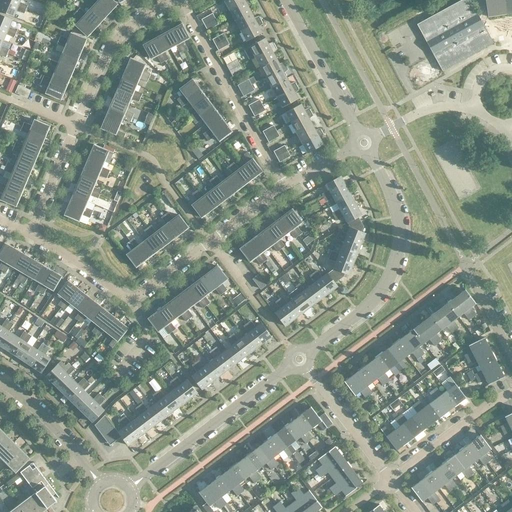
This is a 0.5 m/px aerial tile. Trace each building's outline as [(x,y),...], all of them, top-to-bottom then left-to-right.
[(3,0),(2,0),(0,5),(0,10),(13,16),(18,6),(3,0)] [(95,0),(97,1),(109,12),(117,4),(112,0),(95,0)] [(224,0),(224,1),(229,11),(249,0),(224,0)] [(252,3),(250,0),(249,0),(229,11),(235,21),(251,12),(247,6),(251,2),(251,4),(252,3)] [(469,0),(461,0),(433,16),(416,24),(426,42),(428,41),(435,53),(433,54),(442,71),(493,43),(484,26),(482,27),(477,18),(475,15),(477,14),(469,0)] [(511,0),(490,0),(491,1),(488,3),(490,16),(511,13),(511,0)] [(97,1),(90,9),(102,20),(109,12),(97,1)] [(90,9),(82,17),(95,28),(102,20),(90,9)] [(254,19),(251,12),(235,21),(240,31),(261,20),(259,16),(258,16),(259,18),(254,19)] [(201,19),(204,25),(215,19),(212,13),(201,19)] [(0,14),(0,26),(8,30),(12,20),(0,14)] [(82,17),(75,25),(87,36),(95,28),(82,17)] [(218,24),(215,19),(204,25),(207,30),(218,24)] [(263,23),(261,20),(240,31),(246,41),(262,33),(258,26),(262,22),(262,24),(263,23)] [(181,24),(172,29),(179,43),(189,38),(181,24)] [(172,29),(162,34),(170,48),(179,43),(172,29)] [(60,36),(58,40),(81,50),(86,39),(71,33),(68,39),(60,36)] [(212,39),(215,45),(226,39),(223,33),(212,39)] [(162,34),(153,40),(160,54),(170,48),(162,34)] [(0,38),(0,50),(7,53),(9,49),(1,46),(3,40),(0,38)] [(265,38),(249,47),(244,49),(249,60),(255,57),(275,46),(273,42),(272,42),(273,44),(269,45),(265,38)] [(229,44),(226,39),(215,45),(218,50),(229,44)] [(58,40),(57,44),(64,47),(62,53),(77,60),(81,50),(58,40)] [(153,40),(143,45),(144,47),(148,54),(150,59),(156,56),(160,63),(164,61),(161,56),(160,54),(153,40)] [(277,49),(275,46),(255,57),(260,67),(276,58),(272,51),(276,48),(277,50),(277,49)] [(144,47),(138,52),(144,58),(148,54),(144,47)] [(52,56),(50,60),(55,62),(58,63),(73,70),(77,60),(62,53),(60,59),(52,56)] [(130,58),(126,68),(149,78),(150,74),(142,70),(145,64),(130,58)] [(279,65),(276,58),(260,67),(265,77),(286,66),(284,62),(283,62),(284,64),(279,65)] [(226,65),(229,71),(240,65),(237,59),(226,65)] [(58,63),(54,73),(69,79),(73,70),(58,63)] [(243,70),(240,65),(229,71),(232,76),(243,70)] [(288,69),(286,66),(265,77),(271,87),(287,78),(283,71),(287,68),(287,70),(288,69)] [(126,68),(122,78),(136,84),(139,79),(147,82),(149,78),(126,68)] [(54,73),(49,83),(65,89),(69,79),(54,73)] [(10,78),(8,84),(13,86),(16,81),(10,78)] [(122,78),(117,88),(140,98),(142,94),(134,90),(136,84),(122,78)] [(290,85),(287,78),(271,87),(276,97),(297,86),(295,82),(294,82),(295,84),(290,85)] [(183,94),(176,99),(179,103),(199,88),(192,79),(179,89),(183,94)] [(237,85),(240,91),(251,85),(248,79),(237,85)] [(42,80),(40,84),(48,87),(45,93),(60,100),(65,89),(49,83),(47,82),(42,80)] [(254,90),(251,85),(240,91),(243,96),(254,90)] [(30,91),(18,86),(15,92),(27,97),(30,91)] [(299,89),(297,86),(276,97),(282,107),(298,99),(294,91),(298,88),(298,90),(299,89)] [(117,88),(113,98),(128,104),(130,99),(138,102),(140,98),(117,88)] [(199,88),(179,103),(182,107),(189,101),(192,106),(205,97),(199,88)] [(196,111),(189,117),(192,120),(212,105),(205,97),(192,106),(196,111)] [(113,98),(109,108),(124,114),(126,115),(132,118),(133,114),(126,110),(128,104),(113,98)] [(248,105),(251,111),(262,105),(259,99),(248,105)] [(285,112),(291,123),(311,112),(309,108),(308,108),(309,110),(305,111),(301,104),(285,112)] [(212,105),(192,120),(195,124),(202,119),(206,124),(218,114),(212,105)] [(265,110),(262,105),(251,111),(254,116),(265,110)] [(109,108),(105,118),(120,124),(124,114),(109,108)] [(313,115),(311,112),(291,123),(296,133),(312,124),(308,117),(312,114),(313,116),(313,115)] [(218,114),(206,124),(212,132),(225,123),(218,114)] [(105,118),(100,128),(115,135),(115,134),(123,138),(125,134),(117,130),(120,124),(105,118)] [(24,122),(22,126),(45,136),(49,126),(34,119),(31,126),(24,122)] [(225,123),(212,132),(219,141),(232,131),(225,123)] [(316,131),(312,124),(296,133),(301,143),(322,132),(320,128),(319,128),(320,130),(316,131)] [(262,131),(265,137),(276,131),(273,125),(262,131)] [(22,126),(20,131),(28,134),(25,140),(41,146),(45,136),(22,126)] [(279,136),(276,131),(265,137),(268,142),(279,136)] [(324,135),(322,132),(301,143),(307,153),(323,144),(319,137),(323,134),(323,136),(324,135)] [(15,142),(13,146),(19,149),(21,150),(37,156),(41,146),(25,140),(23,146),(15,142)] [(94,145),(89,155),(104,161),(106,155),(114,159),(116,154),(108,151),(94,145)] [(273,151),(276,157),(287,151),(284,145),(273,151)] [(195,146),(190,149),(194,155),(199,151),(195,146)] [(21,150),(17,160),(32,166),(37,156),(21,150)] [(290,156),(287,151),(276,157),(279,162),(290,156)] [(247,152),(243,155),(248,161),(243,165),(253,178),(262,171),(252,159),(247,152)] [(104,161),(89,155),(85,165),(108,174),(109,170),(102,167),(104,161)] [(17,160),(13,170),(28,176),(32,166),(17,160)] [(233,162),(229,165),(244,185),(253,178),(243,165),(238,169),(233,162)] [(108,174),(85,165),(81,175),(96,181),(98,175),(106,179),(108,174)] [(229,165),(226,168),(231,175),(226,178),(236,191),(244,185),(229,165)] [(5,166),(3,170),(11,174),(9,180),(24,186),(28,176),(13,170),(11,169),(5,166)] [(96,181),(81,175),(77,185),(99,194),(101,190),(93,187),(96,181)] [(340,176),(326,184),(331,194),(345,186),(340,176)] [(212,178),(209,181),(214,188),(209,191),(219,204),(227,198),(217,185),(216,183),(212,178)] [(226,178),(217,185),(227,198),(236,191),(226,178)] [(0,182),(0,187),(20,196),(24,186),(9,180),(6,185),(0,182)] [(99,194),(77,185),(73,195),(87,201),(90,195),(98,198),(99,194)] [(345,186),(331,194),(336,203),(351,195),(345,186)] [(0,187),(0,192),(3,194),(0,200),(16,206),(20,196),(0,187)] [(199,188),(195,191),(210,211),(219,204),(209,191),(204,195),(199,188)] [(197,201),(191,205),(201,217),(210,211),(195,191),(192,194),(197,201)] [(87,201),(73,195),(68,205),(91,214),(93,210),(85,207),(87,201)] [(339,209),(332,213),(334,217),(339,214),(341,213),(356,205),(351,195),(336,203),(339,209)] [(91,214),(68,205),(64,215),(79,221),(81,215),(89,218),(91,214)] [(356,205),(341,213),(347,223),(348,222),(350,226),(360,221),(357,217),(361,215),(356,205)] [(292,209),(283,216),(293,229),(294,231),(298,236),(302,233),(296,226),(302,222),(292,209)] [(168,212),(164,215),(179,234),(188,227),(178,215),(173,219),(168,212)] [(164,215),(161,217),(166,224),(161,228),(170,241),(179,234),(164,215)] [(283,216),(274,222),(284,235),(293,229),(283,216)] [(349,227),(345,238),(361,244),(365,233),(361,232),(363,226),(360,221),(350,226),(350,227),(349,227)] [(274,222),(266,229),(276,242),(284,235),(274,222)] [(151,225),(147,228),(151,233),(152,235),(162,247),(170,241),(161,228),(156,232),(151,225)] [(266,229),(257,235),(267,248),(276,242),(266,229)] [(152,235),(144,241),(153,254),(162,247),(152,235)] [(257,235),(248,242),(264,262),(267,259),(262,252),(267,248),(257,235)] [(337,235),(336,239),(344,242),(341,248),(357,254),(361,244),(345,238),(343,237),(337,235)] [(133,238),(130,241),(145,260),(153,254),(144,241),(139,245),(133,238)] [(131,250),(126,254),(136,267),(145,260),(130,241),(126,244),(131,250)] [(248,242),(239,249),(249,262),(255,258),(260,265),(264,262),(248,242)] [(5,243),(0,250),(0,259),(6,263),(14,249),(5,243)] [(331,251),(329,255),(335,257),(337,258),(353,264),(357,254),(341,248),(339,254),(331,251)] [(14,249),(6,263),(15,268),(24,254),(14,249)] [(24,254),(15,268),(21,272),(16,279),(20,281),(33,260),(24,254)] [(333,269),(333,270),(340,278),(343,276),(344,273),(349,274),(353,264),(337,258),(333,268),(333,269)] [(33,260),(20,281),(24,284),(28,276),(34,279),(42,265),(33,260)] [(42,265),(34,279),(43,285),(51,270),(42,265)] [(217,266),(208,272),(223,292),(227,290),(222,283),(227,279),(217,266)] [(42,287),(39,292),(43,294),(47,287),(53,290),(61,276),(51,270),(43,285),(42,287)] [(328,274),(327,273),(318,280),(328,293),(337,286),(334,283),(340,278),(333,270),(328,274)] [(208,272),(199,279),(209,292),(215,288),(220,295),(223,292),(208,272)] [(285,273),(281,276),(286,283),(290,280),(285,273)] [(313,273),(309,276),(314,283),(309,286),(319,300),(328,293),(318,280),(316,278),(313,273)] [(265,285),(257,275),(253,279),(260,289),(265,285)] [(199,279),(191,285),(201,299),(209,292),(199,279)] [(63,298),(57,305),(61,307),(77,288),(68,281),(57,294),(63,298)] [(191,285),(182,292),(192,305),(197,301),(203,308),(206,305),(202,301),(201,299),(191,285)] [(309,286),(301,293),(311,306),(319,300),(309,286)] [(77,288),(61,307),(64,310),(70,303),(75,307),(85,294),(77,288)] [(297,288),(288,294),(292,299),(302,313),(311,306),(301,293),(299,291),(297,288)] [(465,290),(456,296),(467,310),(475,303),(465,290)] [(182,292),(174,298),(189,319),(192,316),(187,309),(192,305),(182,292)] [(80,311),(74,318),(78,321),(82,316),(83,314),(93,301),(85,294),(75,307),(80,311)] [(240,294),(232,300),(237,306),(245,300),(240,294)] [(467,310),(456,296),(447,303),(458,317),(467,310)] [(174,298),(165,305),(175,318),(180,314),(185,321),(189,319),(174,298)] [(292,299),(283,306),(294,319),(302,313),(292,299)] [(93,301),(83,314),(92,321),(102,308),(93,301)] [(458,317),(447,303),(439,309),(449,323),(458,317)] [(165,305),(156,312),(172,332),(175,329),(170,322),(175,318),(165,305)] [(283,306),(275,313),(285,326),(294,319),(283,306)] [(97,325),(91,331),(95,334),(98,329),(100,327),(110,314),(102,308),(92,321),(97,325)] [(449,323),(439,309),(430,316),(441,330),(449,323)] [(156,312),(148,318),(162,338),(168,334),(172,332),(156,312)] [(110,314),(100,327),(109,334),(119,321),(110,314)] [(441,330),(430,316),(422,322),(432,336),(441,330)] [(38,318),(34,323),(40,327),(44,322),(38,318)] [(56,318),(53,323),(58,328),(62,323),(56,318)] [(250,320),(247,323),(250,328),(252,330),(262,343),(271,336),(261,323),(255,327),(250,320)] [(114,338),(108,345),(112,348),(117,341),(128,328),(119,321),(109,334),(114,338)] [(5,329),(0,335),(0,345),(5,349),(14,335),(8,331),(13,324),(9,322),(6,327),(5,329)] [(432,336),(422,322),(413,329),(424,343),(432,336)] [(424,343),(413,329),(404,335),(420,356),(424,353),(419,347),(424,343)] [(252,330),(243,337),(253,350),(262,343),(252,330)] [(14,335),(5,349),(14,355),(27,333),(24,331),(19,338),(14,335)] [(57,331),(53,337),(58,340),(62,334),(57,331)] [(27,333),(14,355),(23,360),(32,347),(36,339),(27,333)] [(420,356),(404,335),(396,342),(406,356),(411,352),(417,359),(420,356)] [(229,336),(226,339),(231,346),(226,350),(236,363),(245,356),(235,343),(233,341),(229,336)] [(243,337),(235,343),(245,356),(253,350),(243,337)] [(489,347),(484,337),(468,345),(471,351),(464,355),(466,359),(489,347)] [(73,342),(69,347),(74,351),(78,347),(73,342)] [(406,356),(396,342),(387,349),(398,362),(406,356)] [(32,347),(23,360),(32,366),(45,345),(42,343),(37,350),(32,347)] [(45,345),(32,366),(41,373),(50,359),(44,355),(49,348),(45,345)] [(494,357),(489,347),(466,359),(468,363),(475,359),(478,365),(494,357)] [(212,349),(209,352),(214,359),(209,363),(219,376),(227,369),(217,356),(216,354),(212,349)] [(398,362),(387,349),(379,355),(389,369),(394,365),(399,372),(403,369),(399,364),(398,362)] [(226,350),(217,356),(227,369),(236,363),(226,350)] [(389,369),(379,355),(370,362),(381,375),(389,369)] [(499,367),(494,357),(478,365),(481,370),(474,374),(476,378),(481,375),(483,374),(499,367)] [(199,360),(195,362),(210,382),(219,376),(209,363),(204,367),(199,360)] [(57,364),(45,376),(53,384),(71,366),(68,363),(65,365),(60,361),(57,364)] [(210,382),(195,362),(191,365),(197,372),(191,376),(201,389),(210,382)] [(381,375),(370,362),(361,368),(372,382),(381,375)] [(71,366),(53,384),(61,391),(67,385),(73,380),(68,375),(74,369),(71,366)] [(504,377),(499,367),(483,374),(488,384),(504,377)] [(372,382),(361,368),(353,375),(363,388),(365,390),(368,395),(372,393),(367,386),(372,382)] [(363,388),(353,375),(344,381),(354,395),(363,388)] [(176,377),(173,379),(188,399),(197,393),(187,379),(182,383),(176,377)] [(446,380),(442,384),(446,390),(457,404),(465,397),(450,377),(446,380)] [(67,385),(61,391),(69,399),(78,390),(86,381),(83,378),(77,384),(73,380),(67,385)] [(188,399),(173,379),(169,382),(174,389),(169,393),(179,406),(188,399)] [(78,390),(69,399),(76,407),(88,395),(83,390),(90,384),(86,381),(78,390)] [(143,402),(133,389),(129,392),(138,405),(142,403),(143,402)] [(159,390),(156,392),(171,412),(179,406),(169,393),(164,396),(159,390)] [(436,395),(432,390),(429,393),(434,400),(429,403),(439,417),(448,411),(438,397),(436,395)] [(457,404),(446,390),(438,397),(448,411),(457,404)] [(171,412),(156,392),(152,395),(157,402),(152,406),(162,419),(171,412)] [(88,395),(76,407),(84,414),(96,402),(88,395)] [(102,396),(84,414),(92,422),(104,410),(99,405),(105,399),(102,396)] [(142,403),(138,405),(154,425),(162,419),(152,406),(147,410),(142,403)] [(419,408),(415,403),(411,406),(412,406),(407,410),(412,416),(422,430),(431,424),(420,410),(419,408)] [(439,417),(429,403),(420,410),(431,424),(439,417)] [(154,425),(138,405),(135,408),(140,415),(135,419),(145,432),(154,425)] [(319,417),(311,407),(302,414),(312,427),(317,424),(322,430),(326,427),(319,417)] [(401,413),(398,416),(413,437),(422,430),(412,416),(407,410),(402,414),(401,413)] [(511,412),(505,416),(508,422),(500,426),(502,430),(507,428),(510,426),(511,425),(511,412)] [(332,423),(324,413),(319,417),(326,427),(332,423)] [(312,427),(302,414),(293,420),(304,434),(312,427)] [(104,415),(95,425),(95,424),(94,425),(107,441),(110,438),(113,442),(121,436),(118,432),(104,415)] [(413,437),(398,416),(394,419),(395,419),(389,423),(394,430),(405,443),(413,437)] [(135,419),(126,425),(137,438),(145,432),(135,419)] [(304,434),(293,420),(284,427),(295,440),(300,437),(305,443),(309,441),(305,436),(304,434)] [(126,425),(118,432),(121,436),(128,445),(137,438),(126,425)] [(295,440),(284,427),(276,433),(286,447),(290,444),(295,440)] [(394,430),(386,436),(396,450),(405,443),(394,430)] [(286,447),(276,433),(267,440),(278,453),(283,460),(288,456),(292,454),(288,449),(286,447)] [(0,455),(13,443),(5,435),(0,440),(0,455)] [(480,435),(471,442),(482,455),(483,457),(487,462),(491,460),(485,453),(491,449),(480,435)] [(324,441),(327,445),(332,442),(329,437),(324,441)] [(278,453),(267,440),(259,446),(269,460),(271,462),(274,467),(278,464),(273,457),(278,453)] [(482,455),(471,442),(463,448),(473,462),(482,455)] [(21,450),(13,443),(0,455),(0,456),(7,464),(21,450)] [(269,460),(259,446),(250,453),(261,467),(269,460)] [(341,456),(334,446),(318,459),(322,465),(315,470),(318,474),(341,456)] [(473,462),(463,448),(454,455),(470,475),(473,473),(468,466),(473,462)] [(29,458),(21,450),(7,464),(15,472),(29,458)] [(261,467),(250,453),(241,459),(252,473),(261,467)] [(470,475),(454,455),(445,461),(456,475),(461,471),(466,478),(470,475)] [(348,465),(341,456),(318,474),(321,477),(327,472),(332,477),(348,465)] [(252,473),(241,459),(233,466),(243,480),(252,473)] [(456,475),(445,461),(437,468),(447,482),(456,475)] [(302,467),(297,462),(292,466),(296,472),(302,467)] [(32,469),(29,465),(20,472),(32,488),(44,478),(36,467),(32,469)] [(355,474),(348,465),(332,477),(336,483),(329,488),(332,492),(355,474)] [(243,480),(233,466),(224,472),(235,486),(238,483),(243,480)] [(447,482),(437,468),(428,474),(439,488),(447,482)] [(235,486),(224,472),(216,479),(226,493),(235,486)] [(362,483),(355,474),(332,492),(334,495),(341,490),(346,496),(362,483)] [(439,488),(428,474),(420,481),(430,495),(432,497),(435,501),(439,499),(434,492),(439,488)] [(56,493),(44,478),(32,488),(36,492),(47,508),(56,501),(52,495),(56,493)] [(226,493),(216,479),(207,485),(218,499),(219,501),(223,506),(226,503),(221,496),(226,493)] [(430,495),(420,481),(411,488),(421,501),(430,495)] [(218,499),(207,485),(198,492),(206,502),(209,506),(218,499)] [(314,511),(321,507),(309,490),(299,497),(310,511),(314,511)] [(41,511),(47,508),(36,492),(27,499),(36,511),(41,511)] [(310,511),(299,497),(290,504),(296,511),(310,511)] [(36,511),(27,499),(18,506),(23,511),(36,511)] [(280,501),(276,504),(282,511),(296,511),(290,504),(285,508),(280,501)] [(213,511),(209,506),(206,502),(202,505),(207,511),(213,511)] [(223,506),(227,511),(231,511),(233,511),(227,503),(223,506)]
